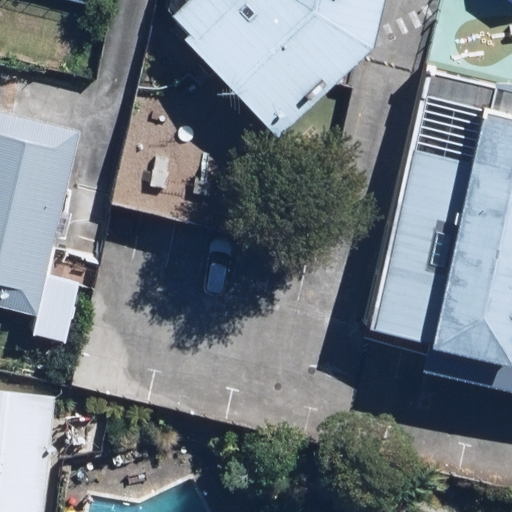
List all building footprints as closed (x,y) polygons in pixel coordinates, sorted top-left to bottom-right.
[(184,0),(167,17),(282,129),(357,61),(378,41),(387,0),(184,0)] [(511,95),(426,77),(373,322),(433,335),(425,369),(511,387),(511,95)] [(78,127),(0,113),(0,298),(38,305),(34,334),(70,339),(79,274),(52,271),(78,127)] [(43,511),(53,390),(0,386),(0,511),(43,511)] [(363,511),(351,501),(341,511),(363,511)]
